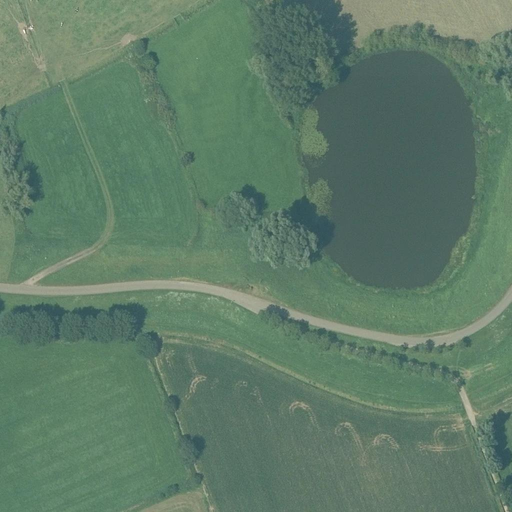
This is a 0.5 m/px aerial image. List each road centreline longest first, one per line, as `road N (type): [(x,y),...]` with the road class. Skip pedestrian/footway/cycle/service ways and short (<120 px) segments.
road 1 (unclassified): [(249,302),(370,335),(433,341),(469,331),(511,291)]
road 2 (track): [(14,288),(98,247),(110,232),(100,173),(61,83)]
road 3 (unclassified): [(474,426),(444,375),(325,341),(249,302)]
road 4 (unclassified): [(0,287),(164,285),(249,302)]
